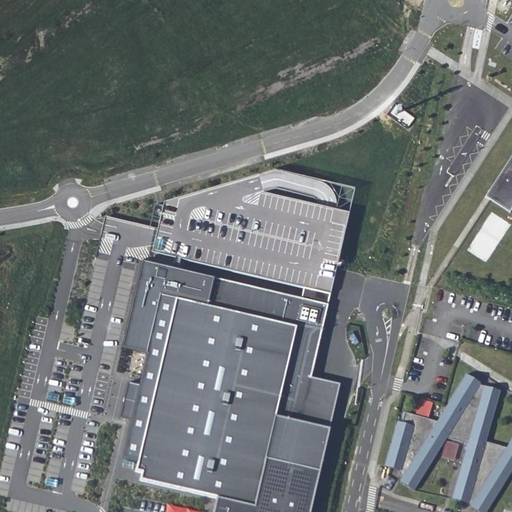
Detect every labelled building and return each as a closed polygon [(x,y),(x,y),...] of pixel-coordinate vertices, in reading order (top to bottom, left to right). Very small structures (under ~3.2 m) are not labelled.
[(511,155),(485,197),(509,213),(511,209),(511,155)] [(335,290),(352,210),(355,188),(271,168),(177,198),(173,206),(158,204),(152,235),(149,252),(335,290)] [(314,373),(331,300),(138,256),(118,346),(135,349),(132,362),(120,415),(128,417),(118,460),(137,465),(134,476),(213,494),(209,511),(310,511),(341,380),(314,373)] [(511,439),(506,448),(486,442),(501,391),(479,385),(481,383),(465,376),(435,423),(427,420),(427,418),(403,411),(401,418),(403,418),(402,422),(397,421),(385,464),(401,469),(400,474),(402,475),(399,479),(414,488),(446,437),(467,443),(451,498),(471,503),(470,506),(479,511),(485,511),(511,471),(511,439)] [(431,415),(433,401),(419,399),(417,413),(431,415)] [(25,410),(15,411),(16,419),(26,417),(25,410)]
